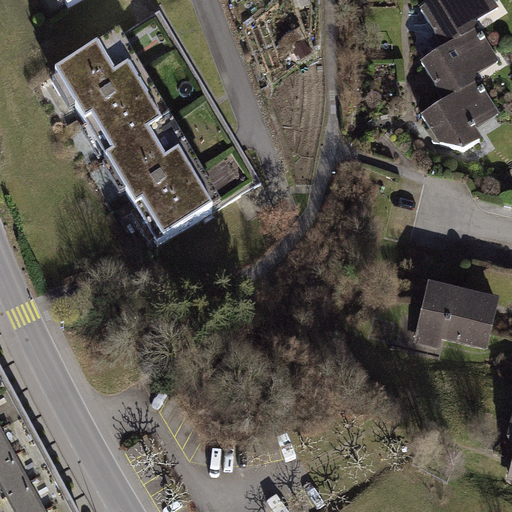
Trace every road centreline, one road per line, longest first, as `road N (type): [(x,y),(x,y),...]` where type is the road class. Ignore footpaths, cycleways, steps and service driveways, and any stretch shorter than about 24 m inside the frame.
road 1 (tertiary): [(130,511),(83,436),(0,258)]
road 2 (residential): [(207,0),(278,181)]
road 3 (residential): [(511,215),(397,176)]
